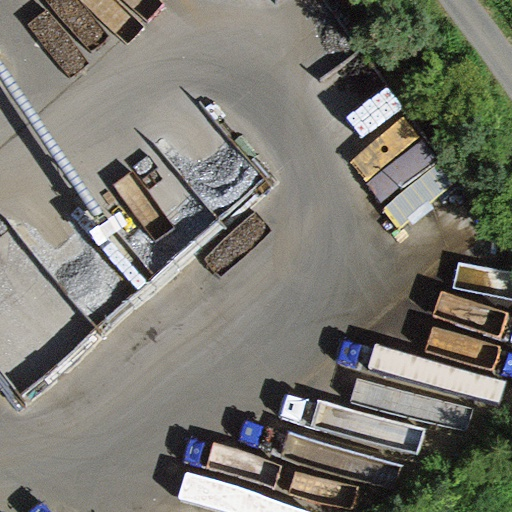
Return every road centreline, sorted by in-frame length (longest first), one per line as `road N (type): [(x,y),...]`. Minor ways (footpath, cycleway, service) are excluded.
road 1 (unknown): [(0,453),(37,474),(102,457),(225,369),(331,256),(341,214),(314,147),(201,21),(156,0)]
road 2 (track): [(418,0),(511,134)]
